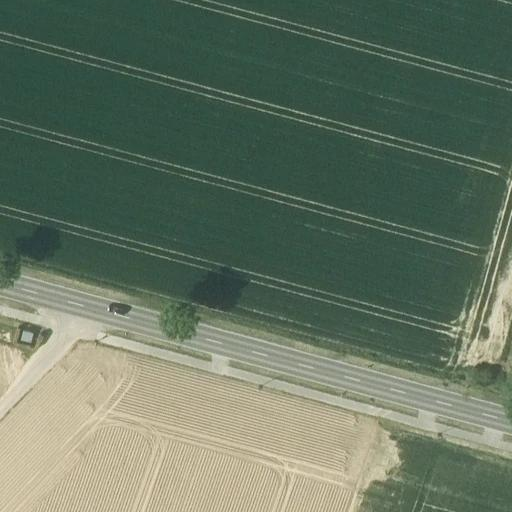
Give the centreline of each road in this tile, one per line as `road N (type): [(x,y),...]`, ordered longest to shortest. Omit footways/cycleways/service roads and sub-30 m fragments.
road 1 (secondary): [(0,283),(511,423)]
road 2 (track): [(93,309),(0,409)]
